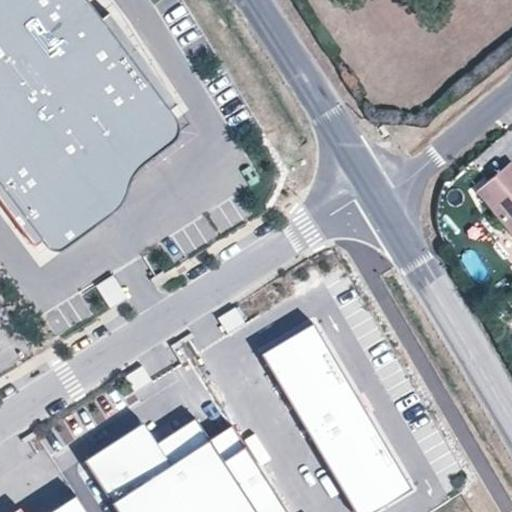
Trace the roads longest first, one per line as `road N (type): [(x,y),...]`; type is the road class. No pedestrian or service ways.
road 1 (residential): [(377,195),(0,428)]
road 2 (tertiary): [(511,417),(377,195)]
road 3 (tertiary): [(377,195),(250,0)]
road 4 (residential): [(511,94),(377,195)]
